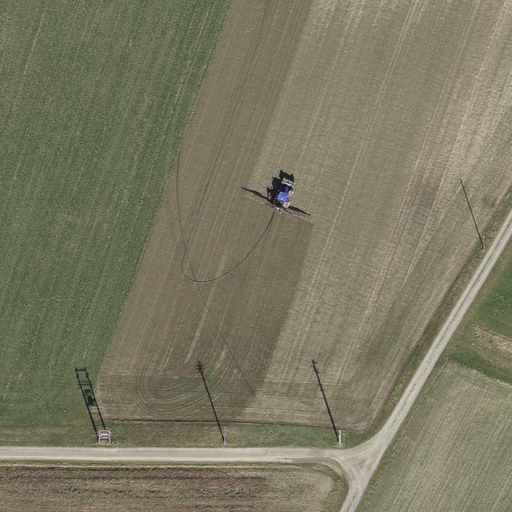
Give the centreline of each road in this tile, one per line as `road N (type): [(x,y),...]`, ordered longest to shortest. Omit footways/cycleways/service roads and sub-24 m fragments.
road 1 (track): [(375,455),(0,453)]
road 2 (track): [(511,226),(375,455)]
